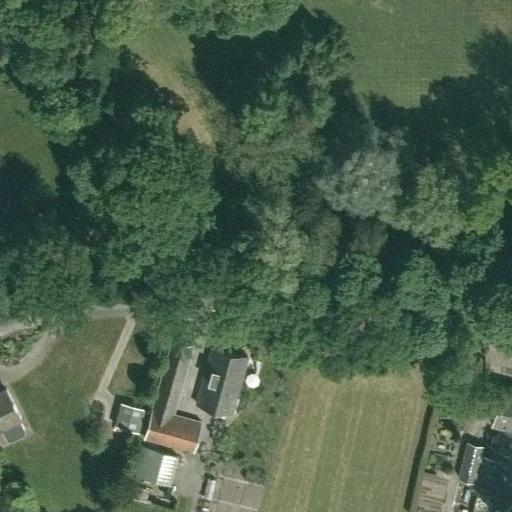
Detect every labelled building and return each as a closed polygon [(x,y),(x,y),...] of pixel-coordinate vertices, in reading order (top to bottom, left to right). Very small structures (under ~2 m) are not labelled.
[(192,345),(171,339),(160,377),(144,437),(192,451),(201,422),(172,413),(183,377),(192,345)] [(203,378),(196,402),(232,413),(241,377),(248,356),(213,346),(203,378)] [(493,457),(502,459),(503,459),(505,451),(504,451),(511,418),(511,387),(501,385),(493,421),(501,423),(495,448),(493,457)] [(0,429),(1,429),(8,441),(26,432),(19,418),(20,417),(5,388),(0,390),(0,429)] [(143,409),(119,402),(113,426),(137,432),(143,409)] [(502,459),(493,457),(481,454),(483,445),(465,441),(457,477),(473,482),(471,490),(493,495),(502,465),(503,459),(502,459)] [(171,483),(179,453),(142,443),(134,473),(171,483)]
